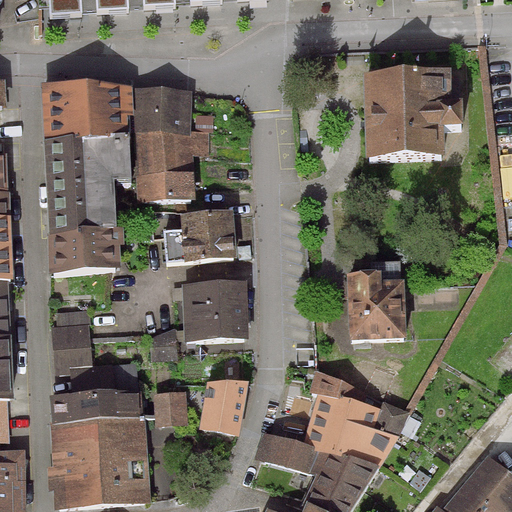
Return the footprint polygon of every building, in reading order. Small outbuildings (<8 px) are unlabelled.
[(49,0),(50,15),(82,14),(82,11),(97,10),(96,0),(49,0)] [(96,0),(97,10),(129,9),(128,7),(144,6),(143,0),(96,0)] [(463,75),(365,79),(366,105),(368,163),(447,159),(446,134),(466,133),(463,75)] [(133,93),(41,90),(44,145),(134,145),(134,139),(133,93)] [(193,96),(133,93),(134,139),(212,139),(213,116),(192,115),(193,96)] [(212,139),(134,139),(134,145),(137,185),(139,206),(197,204),(195,156),(214,155),(212,139)] [(134,145),(44,145),(48,238),(120,233),(117,186),(137,185),(134,145)] [(9,161),(0,161),(0,203),(10,203),(9,161)] [(10,203),(0,203),(0,230),(10,230),(11,214),(10,203)] [(234,216),(180,219),(184,270),(238,267),(234,216)] [(10,230),(0,230),(0,288),(11,288),(10,230)] [(123,267),(120,233),(48,238),(51,272),(109,268),(123,267)] [(382,277),(348,279),(353,345),(415,341),(411,286),(383,288),(382,277)] [(248,286),(183,289),(185,347),(250,344),(248,286)] [(11,288),(0,288),(0,341),(12,341),(11,315),(11,288)] [(58,328),(52,329),(55,375),(69,374),(69,368),(93,367),(90,325),(92,325),(92,316),(89,316),(57,318),(58,328)] [(176,328),(155,338),(156,359),(177,359),(176,328)] [(12,341),(0,341),(0,404),(4,405),(13,404),(12,373),(12,341)] [(69,380),(70,391),(138,387),(136,364),(93,367),(69,368),(69,374),(69,380)] [(351,402),(356,388),(316,370),(309,393),(316,395),(351,402)] [(249,382),(208,381),(199,429),(239,437),(249,382)] [(70,391),(52,392),(53,413),(54,425),(139,420),(138,387),(70,391)] [(356,388),(351,402),(381,412),(375,426),(401,436),(405,429),(413,411),(356,388)] [(188,395),(156,397),(158,430),(190,428),(188,395)] [(316,395),(301,444),(321,450),(380,471),(401,436),(375,426),(381,412),(351,402),(316,395)] [(139,420),(54,425),(57,471),(59,511),(60,511),(153,506),(147,419),(139,420)] [(301,444),(271,434),(263,460),(311,475),(321,450),(301,444)] [(311,475),(303,498),(330,511),(353,511),(380,471),(321,450),(311,475)] [(0,456),(0,511),(27,511),(26,456),(6,456),(0,456)] [(511,511),(511,473),(505,468),(491,456),(442,511),(511,511)] [(330,511),(303,498),(298,507),(294,511),(330,511)]
